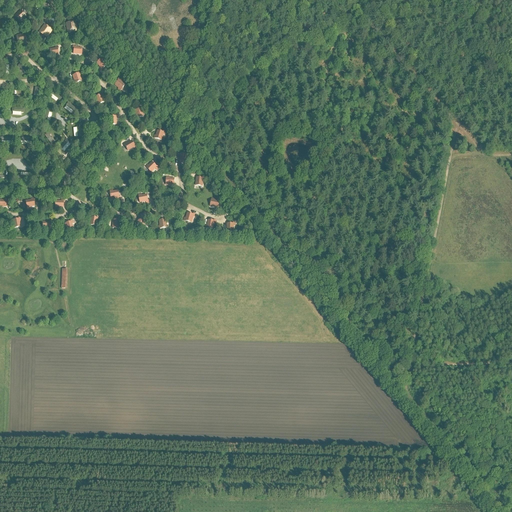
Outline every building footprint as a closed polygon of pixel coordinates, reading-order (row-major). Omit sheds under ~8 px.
[(14,17),(20,23),(26,17),(20,11),(14,17)] [(66,24),(67,33),(76,32),(75,23),(66,24)] [(44,26),(39,33),(46,38),(52,31),(44,26)] [(16,37),(18,45),(27,43),(25,35),(16,37)] [(73,55),(81,55),(82,49),(76,48),(76,47),(73,46),(73,49),(74,49),(73,55)] [(49,50),(51,58),(53,58),(53,56),(58,56),(57,50),(58,50),(58,47),(55,48),(55,49),(49,50)] [(101,60),(97,64),(100,68),(98,69),(100,71),(106,66),(103,61),(104,60),(102,58),(100,59),(101,60)] [(73,77),(75,84),(81,82),(79,76),(81,76),(80,73),(77,74),(78,75),(73,77)] [(117,90),(119,92),(125,86),(120,82),(121,81),(119,79),(117,81),(118,81),(114,86),(118,89),(117,90)] [(34,89),(32,99),(39,100),(41,91),(34,89)] [(8,91),(0,92),(0,99),(8,100),(8,91)] [(95,98),(97,103),(95,104),(96,106),(104,103),(101,97),(103,97),(102,94),(99,95),(100,96),(95,98)] [(58,101),(51,95),(49,98),(55,104),(58,101)] [(73,113),(67,107),(62,111),(70,117),(73,113)] [(140,109),(140,110),(135,111),(137,119),(143,117),(142,112),(143,111),(142,108),(140,109)] [(52,116),(44,113),(41,122),(50,125),(52,116)] [(109,123),(107,123),(108,126),(116,125),(116,119),(117,119),(117,116),(115,116),(115,118),(109,118),(109,123)] [(83,131),(78,127),(73,134),(78,139),(83,131)] [(154,139),(162,141),(163,135),(165,136),(166,133),(163,132),(163,133),(158,132),(156,137),(154,136),(154,139)] [(49,136),(44,139),(49,147),(55,144),(49,136)] [(19,139),(19,147),(31,147),(30,139),(19,139)] [(126,143),(123,144),(127,151),(133,148),(133,150),(136,148),(135,146),(134,147),(131,142),(127,144),(126,143)] [(66,145),(59,151),(63,155),(71,149),(66,145)] [(38,149),(31,152),(35,158),(43,157),(38,149)] [(180,154),(180,162),(181,163),(180,164),(186,164),(186,162),(187,162),(188,155),(180,154)] [(46,159),(39,162),(43,169),(50,165),(46,159)] [(145,167),(151,173),(155,169),(157,170),(159,168),(157,166),(156,167),(152,163),(149,167),(147,165),(145,167)] [(172,187),(175,188),(175,185),(174,185),(174,179),(169,179),(169,177),(167,177),(166,186),(172,186),(172,187)] [(205,181),(205,178),(202,178),(202,179),(197,179),(196,186),(202,187),(203,181),(205,181)] [(120,197),(119,197),(118,192),(113,192),(113,191),(110,191),(111,199),(117,198),(118,200),(121,199),(120,197)] [(148,201),(147,195),(142,196),(141,195),(139,195),(140,203),(146,202),(146,204),(149,203),(149,201),(148,201)] [(25,202),(27,210),(30,209),(29,208),(34,207),(33,201),(34,201),(34,199),(31,199),(31,201),(25,202)] [(216,210),(219,210),(219,208),(218,208),(219,202),(214,201),(215,199),(212,199),(210,207),(216,208),(216,210)] [(55,210),(58,210),(58,209),(63,209),(63,203),(64,203),(64,201),(61,200),(61,202),(55,202),(55,210)] [(187,214),(186,219),(184,218),(184,221),(192,223),(193,218),(195,218),(196,215),(193,214),(193,216),(187,214)] [(98,221),(99,218),(96,218),(96,219),(91,218),(89,226),(96,227),(97,221),(98,221)] [(21,222),(20,219),(18,219),(18,220),(12,221),(14,229),(20,228),(19,222),(21,222)] [(166,223),(168,222),(167,219),(165,220),(165,221),(159,222),(160,227),(158,227),(159,230),(167,228),(166,223)] [(146,223),(146,220),(143,220),(143,221),(138,222),(138,227),(136,227),(136,230),(145,229),(144,223),(146,223)] [(65,225),(67,232),(73,230),(72,225),(73,224),(72,221),(70,222),(70,223),(65,225)] [(121,224),(122,221),(119,221),(119,222),(113,221),(113,226),(111,226),(111,229),(119,230),(120,224),(121,224)] [(216,224),(216,221),(214,221),(214,222),(208,221),(207,226),(206,226),(205,228),(213,230),(214,224),(216,224)] [(42,223),(43,229),(48,229),(49,231),(52,230),(52,228),(50,228),(50,222),(42,223)] [(235,227),(235,224),(233,224),(233,225),(227,225),(227,230),(225,230),(225,232),(233,233),(234,227),(235,227)]
